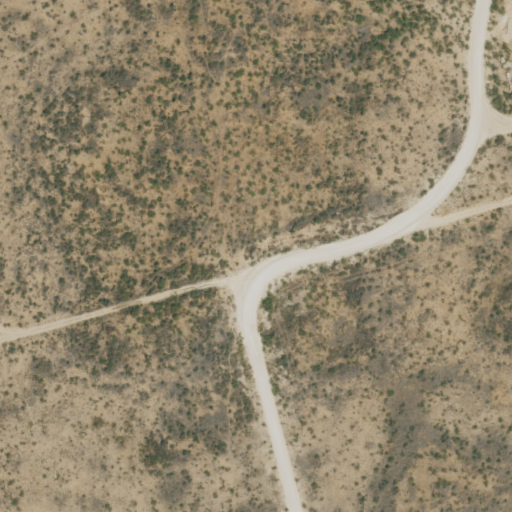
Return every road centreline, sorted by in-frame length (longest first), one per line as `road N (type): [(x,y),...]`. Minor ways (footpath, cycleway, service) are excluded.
road 1 (track): [(511,252),(0,386)]
road 2 (track): [(340,511),(350,487),(310,307)]
